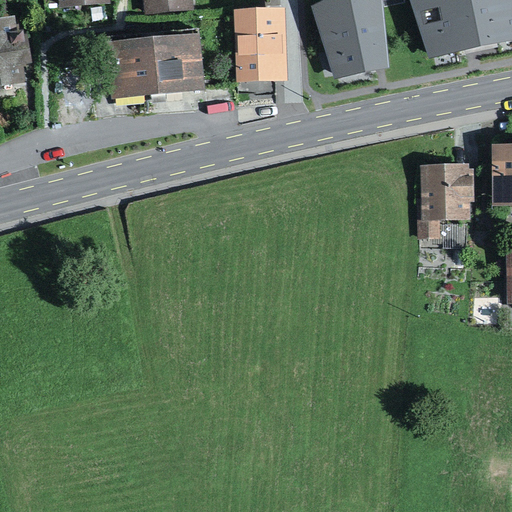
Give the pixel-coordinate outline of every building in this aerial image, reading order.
[(145,0),(147,13),(190,9),(189,0),(145,0)] [(384,66),(374,0),(369,0),(352,11),(320,8),(338,76),(384,66)] [(511,0),(417,0),(433,56),(511,39),(511,0)] [(239,19),(241,76),(284,75),(283,18),(239,19)] [(23,69),(21,62),(26,61),(21,36),(11,37),(9,29),(0,30),(0,82),(19,79),(17,71),(23,69)] [(104,47),(108,87),(197,79),(193,39),(104,47)] [(511,153),(499,154),(500,200),(511,199),(511,153)] [(438,237),(437,219),(463,218),(462,200),(469,200),(469,174),(427,175),(428,201),(418,202),(419,238),(438,237)]
